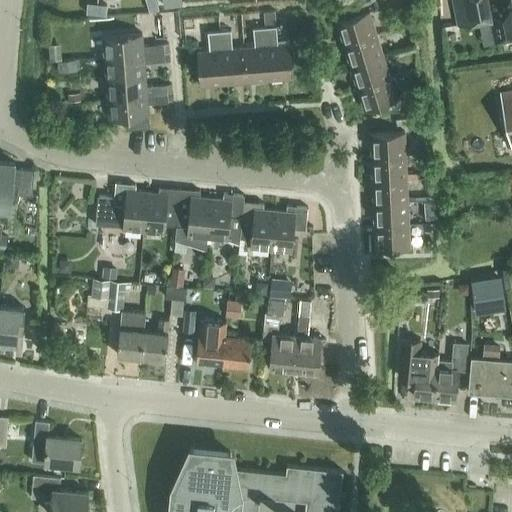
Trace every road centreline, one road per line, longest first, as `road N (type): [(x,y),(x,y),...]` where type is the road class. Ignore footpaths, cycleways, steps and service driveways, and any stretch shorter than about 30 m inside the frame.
road 1 (residential): [(350,418),(344,231),(329,190),(299,179),(66,156),(0,128)]
road 2 (unclassified): [(350,418),(107,397)]
road 3 (unclassified): [(511,435),(350,418)]
road 4 (residential): [(10,0),(0,128)]
